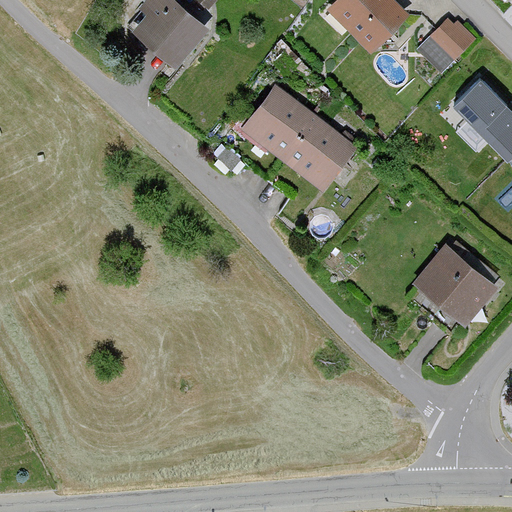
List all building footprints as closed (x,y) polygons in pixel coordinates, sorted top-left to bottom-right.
[(199,29),(165,0),(139,0),(130,11),(137,16),(124,31),(166,67),(199,29)] [(212,0),(189,0),(203,12),(212,0)] [(330,0),(320,10),(362,49),(398,10),(386,0),(330,0)] [(445,24),(441,21),(412,49),(434,71),(467,38),(453,24),(445,24)] [(511,117),(511,113),(473,78),(444,110),(485,148),(511,117)] [(267,85),(233,129),(317,194),(351,150),(267,85)] [(491,290),(438,244),(403,285),(455,331),(491,290)]
